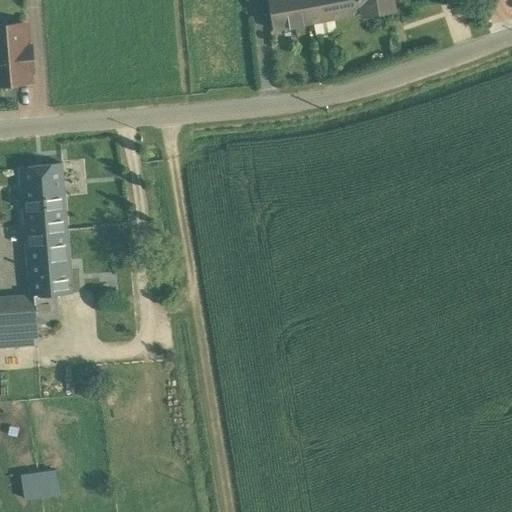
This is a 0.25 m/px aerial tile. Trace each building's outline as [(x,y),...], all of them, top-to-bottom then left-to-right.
[(267,0),(273,30),(361,13),(358,0),(267,0)] [(392,0),(358,0),(361,13),(362,15),(394,9),(392,0)] [(25,24),(0,25),(0,60),(31,58),(30,47),(27,47),(25,24)] [(31,58),(0,60),(0,83),(30,81),(29,70),(32,69),(31,58)] [(60,164),(20,168),(24,211),(64,208),(63,203),(60,164)] [(87,201),(63,203),(64,208),(24,211),(31,295),(55,293),(71,292),(67,240),(90,238),(89,227),(88,207),(87,201)] [(88,207),(89,227),(104,226),(103,206),(88,207)] [(55,293),(31,295),(0,297),(0,341),(10,340),(9,324),(37,322),(57,321),(55,293)] [(10,340),(0,341),(0,347),(38,345),(37,322),(9,324),(10,340)]
